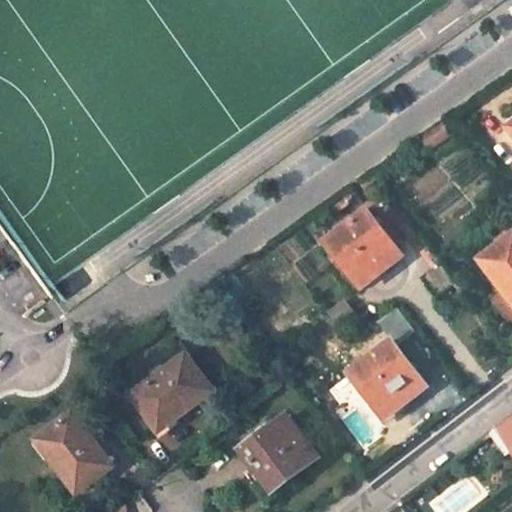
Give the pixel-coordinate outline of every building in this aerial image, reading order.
[(451,134),(444,123),(423,138),(430,148),(451,134)] [(366,208),(326,237),(358,279),(398,250),(366,208)] [(511,229),(510,226),(508,227),(504,222),(495,228),(499,234),(492,240),(476,252),(486,266),(499,283),(511,299),(511,229)] [(486,266),(476,252),(492,240),(487,233),(465,250),(481,270),(486,266)] [(511,306),(511,299),(499,283),(488,292),(504,313),(511,306)] [(391,344),(353,373),(387,420),(427,390),(391,344)] [(211,385),(186,352),(134,390),(160,425),(211,385)] [(282,410),(237,445),(270,489),(315,455),(282,410)] [(78,487),(111,461),(73,411),(39,436),(78,487)] [(511,419),(490,435),(506,459),(511,454),(511,419)]
